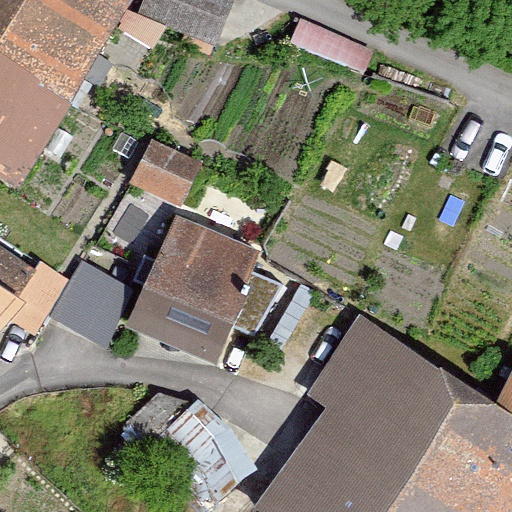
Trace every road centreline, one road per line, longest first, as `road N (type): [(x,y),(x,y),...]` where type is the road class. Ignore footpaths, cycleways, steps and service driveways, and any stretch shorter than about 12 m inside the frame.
road 1 (residential): [(0,387),(122,365),(287,416)]
road 2 (residential): [(511,90),(314,0)]
